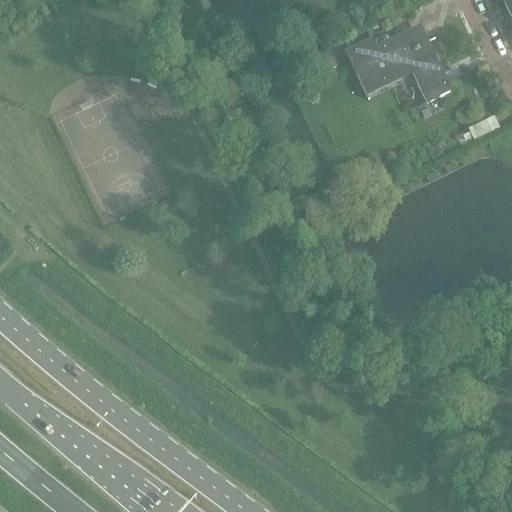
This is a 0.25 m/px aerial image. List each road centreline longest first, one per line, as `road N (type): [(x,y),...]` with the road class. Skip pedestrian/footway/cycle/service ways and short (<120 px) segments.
road 1 (primary): [(245,511),(0,313)]
road 2 (primary): [(0,382),(161,511)]
